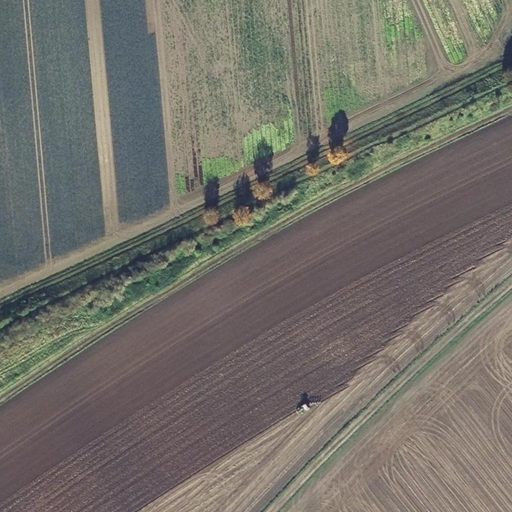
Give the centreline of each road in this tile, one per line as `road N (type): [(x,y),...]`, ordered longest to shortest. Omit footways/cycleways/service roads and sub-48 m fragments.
road 1 (track): [(0,398),(118,315),(511,108)]
road 2 (track): [(511,63),(0,312)]
road 3 (track): [(272,511),(340,437),(511,284)]
